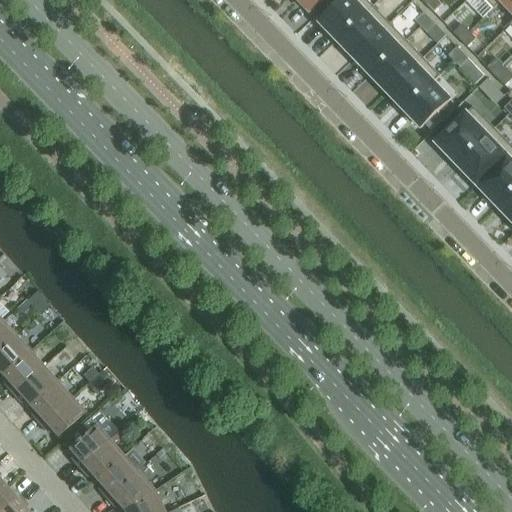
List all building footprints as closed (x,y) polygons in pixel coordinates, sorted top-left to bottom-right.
[(295,0),(310,15),(324,0),(295,0)] [(366,0),(346,0),(320,25),(337,43),(374,8),(366,0)] [(437,0),(435,0),(427,8),(434,15),(443,7),(437,0)] [(470,0),(467,3),(484,20),(494,11),(504,0),(470,0)] [(511,0),(504,0),(494,11),(510,27),(510,28),(511,26),(511,0)] [(374,8),(337,43),(344,50),(343,51),(353,62),(391,26),(374,8)] [(424,15),(416,23),(421,29),(430,21),(424,15)] [(430,21),(421,29),(427,35),(435,27),(430,21)] [(391,26),(353,62),(354,62),(355,61),(371,78),(408,43),(391,26)] [(463,26),(454,35),(461,42),(470,34),(463,26)] [(470,34),(461,42),(468,50),(477,41),(470,34)] [(408,43),(371,78),(377,85),(376,86),(386,96),(424,61),(408,43)] [(458,49),(449,58),(455,64),(463,55),(458,49)] [(463,55),(455,64),(460,69),(469,61),(463,55)] [(424,61),(386,96),(387,97),(388,96),(404,112),(441,78),(424,61)] [(496,61),(487,69),(494,77),(503,68),(496,61)] [(511,77),(503,68),(494,77),(505,88),(511,81),(511,77)] [(441,78),(404,112),(422,130),(451,102),(434,85),(441,78)] [(474,109),(436,146),(444,154),(444,155),(446,157),(447,157),(457,167),(495,131),(474,109)] [(511,148),(495,131),(457,167),(468,178),(467,179),(469,181),(470,181),(477,187),(475,188),(476,189),(511,155),(511,148)] [(511,155),(476,189),(477,190),(478,189),(485,196),(484,197),(487,199),(497,209),(511,195),(511,155)] [(511,195),(497,209),(508,220),(507,221),(510,223),(511,223),(511,224),(511,195)] [(27,301),(18,309),(24,316),(33,308),(27,301)] [(2,323),(0,325),(0,352),(16,338),(2,323)] [(16,338),(0,352),(0,376),(2,378),(30,353),(16,338)] [(30,353),(2,378),(10,387),(7,391),(12,397),(43,369),(30,353)] [(43,369),(12,397),(17,403),(21,399),(29,409),(57,384),(43,369)] [(92,369),(83,377),(88,383),(97,375),(92,369)] [(102,372),(88,387),(96,396),(111,381),(102,372)] [(57,384),(29,409),(37,418),(34,421),(39,427),(70,399),(57,384)] [(70,399),(39,427),(45,433),(48,430),(57,440),(85,415),(70,399)] [(99,413),(67,442),(72,448),(68,452),(77,462),(73,465),(78,471),(110,443),(119,434),(99,413)] [(110,443),(78,471),(84,477),(87,473),(96,483),(123,458),(110,443)] [(123,458),(96,483),(104,492),(100,495),(106,501),(137,473),(136,472),(145,464),(132,450),(123,458)] [(137,473),(106,501),(111,507),(114,504),(121,511),(124,511),(154,493),(137,473)] [(2,486),(0,488),(0,511),(3,511),(20,498),(14,492),(11,495),(2,486)] [(163,511),(154,493),(124,511),(163,511)] [(20,498),(3,511),(25,511),(21,507),(25,504),(20,498)]
